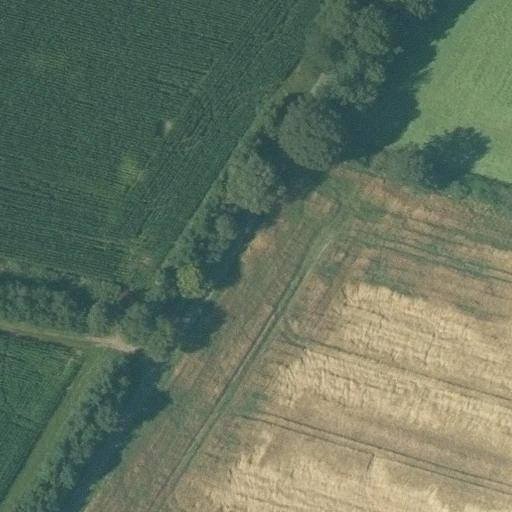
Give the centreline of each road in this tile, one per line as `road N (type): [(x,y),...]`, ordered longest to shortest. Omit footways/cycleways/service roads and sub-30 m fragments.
road 1 (unclassified): [(377,0),(70,511)]
road 2 (track): [(154,374),(116,345),(0,321)]
